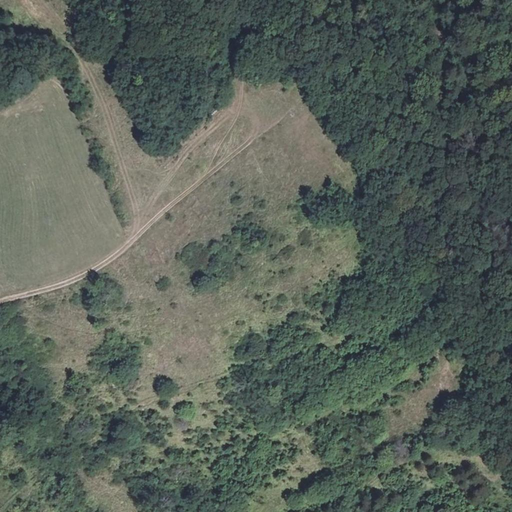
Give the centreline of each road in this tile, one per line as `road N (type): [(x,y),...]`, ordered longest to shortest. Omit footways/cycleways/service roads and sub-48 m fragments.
road 1 (track): [(196,183),(107,262),(0,302)]
road 2 (track): [(139,233),(111,124),(55,18)]
